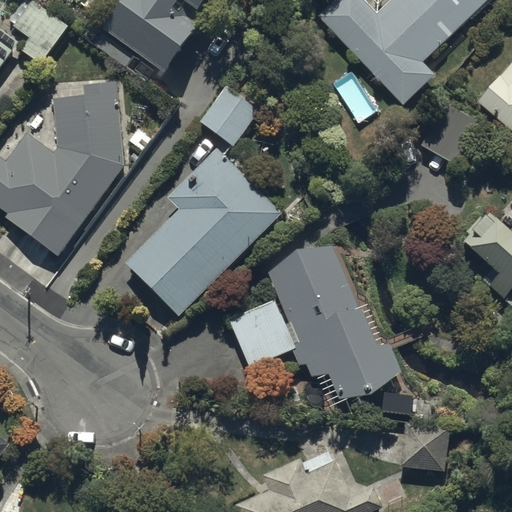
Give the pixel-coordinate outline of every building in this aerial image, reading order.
[(23,4),(9,22),(28,38),(20,48),(40,64),(69,27),(34,0),(29,0),(25,6),(23,4)] [(121,0),(103,28),(167,72),(199,25),(173,8),(178,0),(181,0),(197,10),(203,0),(121,0)] [(365,0),(334,0),(319,15),(403,106),(434,77),(421,63),(488,0),(388,0),(376,12),(365,0)] [(0,68),(19,43),(0,29),(0,68)] [(511,60),(478,100),(511,130),(511,60)] [(0,157),(0,207),(7,212),(4,217),(57,257),(124,166),(118,84),(84,86),(84,95),(54,96),(57,147),(53,152),(28,133),(6,162),(0,157)] [(226,86),(199,122),(234,148),(260,112),(226,86)] [(445,103),(423,146),(456,164),(479,121),(445,103)] [(180,209),(126,264),(178,316),(280,213),(216,150),(169,198),(180,209)] [(511,229),(491,210),(464,241),(500,273),(490,284),(504,297),(511,288),(511,229)] [(279,298),(229,319),(250,368),(292,350),(298,366),(306,363),(312,377),(328,371),(340,399),(402,373),(389,340),(377,345),(335,245),(269,273),(279,298)] [(452,426),(405,421),(400,466),(447,471),(452,426)] [(376,511),(385,508),(376,485),(351,496),(336,459),(333,460),(328,451),(303,461),(301,458),(263,474),(269,490),(235,504),(238,511),(376,511)]
